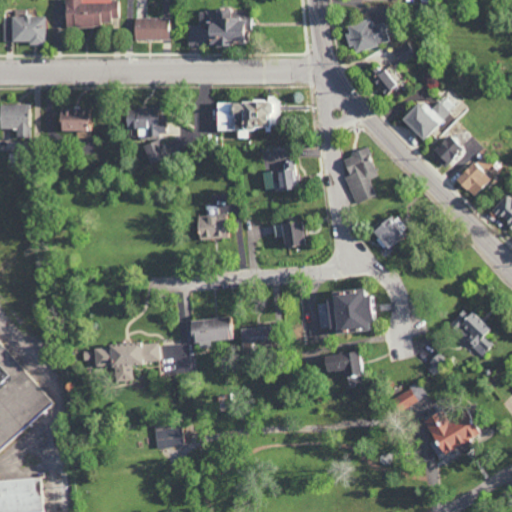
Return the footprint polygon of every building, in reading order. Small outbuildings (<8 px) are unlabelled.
[(62,0),(63,26),(111,26),(111,18),(118,18),(118,0),(111,0),(62,0)] [(187,45),(242,47),(242,29),(247,29),(247,11),(198,10),(197,26),(188,26),(187,45)] [(46,43),(45,16),(3,17),(3,44),(46,43)] [(169,19),(134,18),(133,39),(168,40),(169,19)] [(352,53),(390,43),(384,22),(371,26),(369,19),(345,25),(352,53)] [(395,85),(385,69),(371,77),(381,93),(395,85)] [(213,131),(236,131),(236,138),(246,138),(246,130),(262,130),(262,132),(276,132),(276,101),(214,101),(213,131)] [(416,101),(398,120),(420,141),(448,111),(437,101),(428,111),(416,101)] [(28,105),(0,104),(0,129),(15,130),(15,138),(28,139),(28,105)] [(136,136),(164,135),(163,115),(155,115),(155,108),(122,109),(123,130),(136,130),(136,136)] [(55,132),(94,131),(94,109),(54,110),(55,132)] [(460,148),(446,135),(429,154),(443,166),(460,148)] [(148,164),(165,160),(159,140),(143,144),(148,164)] [(345,177),(356,204),(376,196),(369,179),(377,176),(369,157),(371,156),(368,147),(342,159),(349,175),(345,177)] [(491,179),(485,174),(494,164),(484,155),(475,165),(471,161),(454,179),(474,198),(491,179)] [(294,189),(292,162),(281,163),(282,170),(261,172),(263,191),(294,189)] [(511,201),(502,195),(491,215),(511,227),(511,201)] [(385,249),(406,229),(390,213),(369,233),(385,249)] [(226,215),(194,216),(195,240),(227,239),(226,215)] [(271,225),(272,237),(280,236),(281,247),(300,245),(298,222),(271,225)] [(363,331),(362,323),(365,323),(362,297),(357,297),(357,290),(325,293),(326,303),(321,303),(324,335),(363,331)] [(447,326),(481,357),(493,344),(483,334),(488,330),(464,308),(447,326)] [(189,320),(190,347),(210,346),(210,341),(228,340),(227,318),(189,320)] [(240,349),(268,347),(267,327),(239,329),(240,349)] [(158,342),(93,347),(95,368),(113,366),(115,382),(132,381),(131,364),(160,362),(158,342)] [(359,384),(357,353),(319,355),(320,372),(343,371),(344,384),(359,384)] [(393,396),(400,410),(427,397),(420,383),(393,396)] [(420,421),(437,455),(475,436),(463,411),(443,421),(438,411),(420,421)] [(181,447),(181,423),(156,424),(156,448),(181,447)]
